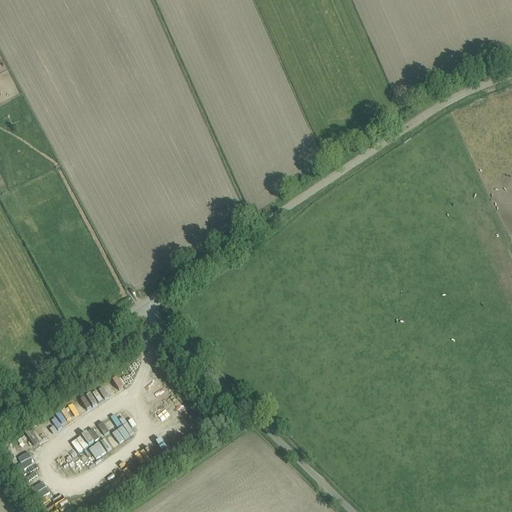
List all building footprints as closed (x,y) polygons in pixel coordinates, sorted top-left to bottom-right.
[(62,408),(68,421),(97,406),(91,394),(62,408)] [(36,443),(66,425),(59,413),(10,443),(18,456),(26,452),(29,457),(20,463),(23,469),(18,471),(32,494),(50,483),(33,455),(41,450),(36,443)] [(81,465),(134,437),(121,414),(99,426),(105,438),(97,442),(92,432),(84,436),(90,447),(76,455),(81,465)] [(61,449),(67,460),(76,455),(69,444),(61,449)] [(73,458),(64,463),(70,474),(79,469),(73,458)] [(66,511),(56,493),(45,500),(50,509),(45,511),(66,511)]
